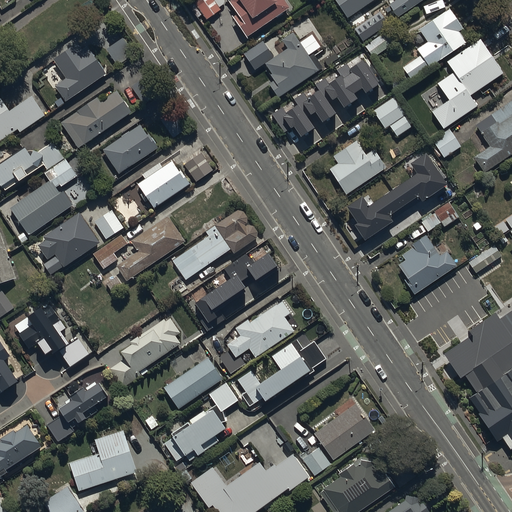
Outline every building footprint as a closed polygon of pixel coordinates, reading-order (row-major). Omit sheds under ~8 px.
[(207,21),(208,21),(221,13),(219,9),(224,6),(224,0),(196,0),(194,2),(207,21)] [(228,0),(230,3),(229,4),(238,17),(233,20),(247,39),(289,10),(282,0),(228,0)] [(328,0),(325,0),(300,17),(308,30),(336,11),(328,0)] [(335,0),(347,16),(370,0),(335,0)] [(388,0),(382,4),(386,11),(390,7),(395,14),(417,0),(388,0)] [(449,6),(418,26),(425,38),(415,44),(420,51),(401,63),(409,76),(465,40),(457,27),(461,25),(449,6)] [(380,12),(355,29),(363,41),(388,24),(380,12)] [(309,55),(291,30),(280,38),(288,49),(264,65),(273,77),(267,81),(278,97),(323,66),(313,52),(309,55)] [(374,59),(393,45),(384,34),(366,47),(374,59)] [(123,40),(106,51),(118,68),(134,57),(123,40)] [(480,40),(448,62),(454,72),(438,83),(449,100),(432,112),(444,129),(477,106),(470,95),(503,73),(480,40)] [(244,54),(255,70),(274,57),(263,41),(244,54)] [(82,44),(54,63),(67,81),(55,89),(66,104),(105,76),(82,44)] [(282,108),(272,115),(284,133),(294,126),(301,137),(314,128),(308,118),(315,113),(322,123),(337,113),(329,102),(337,97),(344,107),(357,99),(354,93),(363,87),(366,92),(380,83),(364,59),(350,68),(347,63),(337,70),(341,76),(329,84),(326,78),(316,85),(319,90),(308,98),(304,92),(294,99),(298,105),(286,113),(282,108)] [(139,83),(131,88),(143,105),(151,100),(139,83)] [(97,99),(60,124),(78,150),(131,114),(117,93),(100,104),(97,99)] [(0,142),(17,131),(19,134),(45,117),(32,98),(9,114),(0,100),(0,142)] [(406,117),(394,100),(373,114),(384,130),(389,127),(397,139),(412,130),(404,118),(406,117)] [(491,144),(474,155),(484,170),(511,152),(511,101),(477,125),(491,144)] [(173,114),(162,122),(173,140),(185,132),(173,114)] [(139,127),(102,152),(119,176),(158,150),(148,136),(146,137),(139,127)] [(449,131),(432,142),(443,160),(461,149),(449,131)] [(26,153),(0,170),(0,189),(2,188),(5,193),(18,185),(19,186),(28,180),(27,178),(44,167),(47,172),(64,160),(52,143),(29,158),(26,153)] [(338,165),(329,171),(345,197),(387,171),(375,152),(366,158),(357,143),(333,158),(338,165)] [(363,196),(347,207),(358,223),(354,225),(365,241),(393,222),(389,216),(419,196),(422,201),(447,185),(426,153),(411,163),(418,174),(370,206),(363,196)] [(202,155),(185,166),(196,184),(214,173),(202,155)] [(61,197),(55,189),(59,186),(61,189),(77,178),(65,161),(44,176),(49,183),(10,210),(30,238),(73,207),(65,195),(61,197)] [(145,181),(137,186),(154,211),(191,187),(180,171),(178,172),(172,163),(163,170),(159,165),(142,176),(145,181)] [(459,219),(449,203),(435,212),(436,214),(422,224),(427,233),(441,224),(444,229),(459,219)] [(111,211),(94,223),(107,241),(123,229),(111,211)] [(208,238),(172,261),(186,282),(231,252),(234,257),(258,241),(258,236),(253,228),(245,228),(247,227),(247,220),(243,214),(238,213),(206,235),(208,238)] [(43,254),(42,265),(51,277),(63,269),(64,270),(99,245),(79,216),(43,240),(45,244),(39,248),(43,254)] [(117,268),(126,282),(185,243),(168,218),(130,243),(137,254),(117,268)] [(0,235),(0,285),(15,280),(0,235)] [(121,236),(93,256),(104,272),(118,261),(114,255),(127,245),(121,236)] [(406,261),(398,267),(407,282),(405,283),(410,291),(407,293),(411,299),(457,269),(447,253),(439,257),(426,237),(412,246),(414,250),(404,257),(406,261)] [(494,244),(468,261),(475,272),(501,254),(494,244)] [(231,279),(195,303),(205,318),(200,321),(207,331),(225,319),(217,308),(246,288),(241,281),(252,274),(256,280),(277,265),(268,253),(253,263),(246,254),(224,269),(231,279)] [(2,293),(0,294),(0,319),(0,320),(14,310),(2,293)] [(255,360),(256,359),(295,334),(285,319),(291,315),(283,303),(250,324),(248,321),(234,330),(239,338),(227,347),(235,359),(249,350),(255,360)] [(31,325),(18,334),(28,348),(38,342),(46,353),(50,350),(52,354),(59,350),(70,367),(88,354),(78,338),(69,344),(60,332),(65,328),(51,307),(45,311),(42,306),(26,316),(31,325)] [(498,441),(505,437),(508,442),(511,447),(511,307),(498,317),(494,311),(490,314),(468,328),(477,340),(473,343),(453,356),(479,394),(470,400),(498,441)] [(124,360),(109,370),(122,390),(141,377),(139,373),(181,345),(175,337),(180,334),(170,320),(165,323),(164,321),(137,339),(137,341),(130,346),(132,349),(121,356),(124,360)] [(0,386),(1,386),(3,389),(18,379),(4,358),(9,354),(0,340),(0,386)] [(250,408),(262,400),(265,406),(314,372),(313,370),(326,361),(315,344),(303,352),(296,342),(271,359),(280,371),(260,385),(251,371),(237,381),(245,393),(241,395),(250,408)] [(228,353),(219,359),(230,375),(246,365),(242,359),(235,364),(228,353)] [(223,382),(208,360),(164,389),(178,411),(223,382)] [(61,414),(47,424),(58,440),(73,430),(71,427),(77,423),(78,425),(85,420),(84,418),(96,410),(94,407),(108,397),(98,383),(85,392),(84,390),(71,399),(72,401),(58,410),(60,413),(61,414)] [(226,384),(209,396),(221,414),(239,403),(226,384)] [(191,425),(164,444),(178,463),(184,458),(186,460),(194,454),(198,459),(220,443),(217,439),(225,432),(212,414),(208,418),(199,406),(185,416),(191,425)] [(356,407),(315,436),(333,463),(375,433),(356,407)] [(0,482),(10,477),(7,473),(41,450),(28,429),(15,436),(14,435),(0,443),(0,482)] [(99,456),(70,465),(79,493),(137,475),(124,433),(94,442),(99,456)] [(320,449),(302,460),(315,478),(332,466),(320,449)] [(258,511),(287,491),(289,493),(308,479),(293,457),(275,470),(273,467),(266,473),(261,465),(227,490),(212,470),(190,486),(208,510),(212,507),(215,511),(258,511)] [(361,464),(361,468),(356,469),(354,466),(351,468),(350,467),(341,473),(342,475),(339,476),(341,480),(320,493),(331,511),(362,511),(395,489),(385,475),(379,480),(372,470),(372,465),(361,464)] [(43,503),(44,504),(48,511),(82,511),(68,487),(43,503)] [(406,503),(392,511),(427,511),(423,504),(419,506),(419,500),(406,499),(406,503)]
